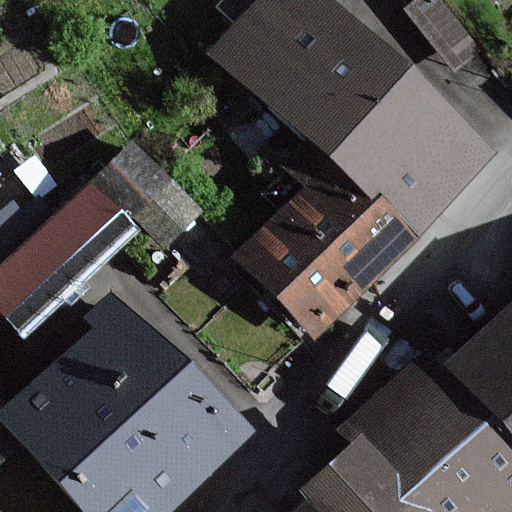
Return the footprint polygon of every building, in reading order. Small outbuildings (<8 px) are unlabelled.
[(321,0),(256,0),(206,57),(302,143),(415,239),(489,155),(321,0)] [(447,53),(473,34),(446,0),(407,0),(447,53)] [(310,342),(415,239),(302,143),(280,168),(301,189),(232,259),(310,342)] [(194,212),(130,148),(98,180),(161,244),(194,212)] [(0,340),(122,224),(85,186),(0,267),(0,340)] [(156,511),(236,438),(106,299),(82,322),(91,331),(3,413),(0,409),(0,452),(11,443),(75,511),(156,511)] [(511,306),(439,368),(511,453),(511,306)] [(350,420),(364,437),(427,511),(511,511),(511,453),(439,368),(428,355),(350,420)] [(294,496),(306,511),(307,511),(427,511),(364,437),(294,496)]
